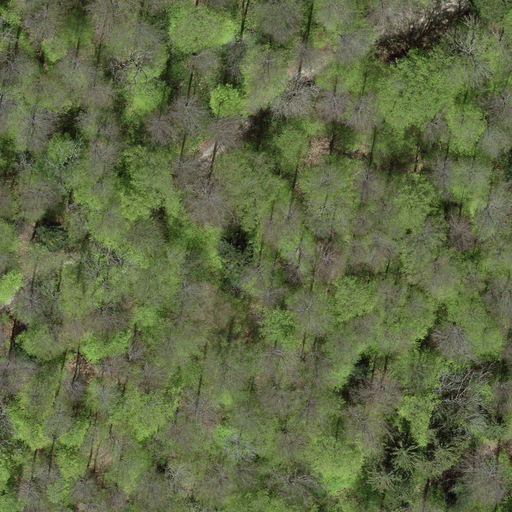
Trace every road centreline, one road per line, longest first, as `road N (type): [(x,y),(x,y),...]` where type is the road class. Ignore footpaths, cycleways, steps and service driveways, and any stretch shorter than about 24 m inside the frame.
road 1 (track): [(0,300),(139,216),(338,52),(454,0)]
road 2 (track): [(379,511),(511,431)]
